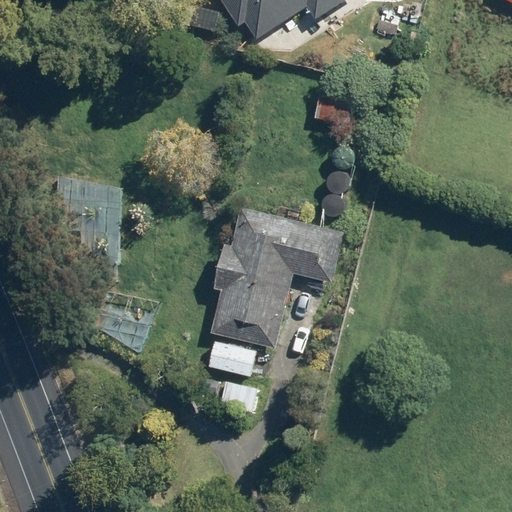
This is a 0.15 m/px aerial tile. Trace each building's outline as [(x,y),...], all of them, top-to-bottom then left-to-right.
[(197,8),(165,0),(161,0),(157,19),(193,28),(197,8)] [(249,8),(264,28),(302,0),(306,0),(315,11),(330,0),(228,0),(239,15),(249,8)] [(230,14),(202,9),(198,29),(225,35),(230,14)] [(319,93),(315,117),(330,120),(327,133),(349,137),(355,99),(319,93)] [(301,133),(272,133),(271,156),(300,157),(301,133)] [(359,144),(337,140),(323,214),(344,218),(359,144)] [(83,229),(82,275),(120,276),(122,188),(61,176),(59,229),(83,229)] [(225,281),(218,324),(277,334),(290,264),(334,272),(343,224),(246,207),(241,236),(226,234),(218,280),(225,281)] [(162,301),(109,290),(96,324),(141,352),(162,301)] [(258,341),(217,336),(214,361),(255,366),(258,341)] [(260,381),(227,378),(225,401),(258,404),(260,381)]
